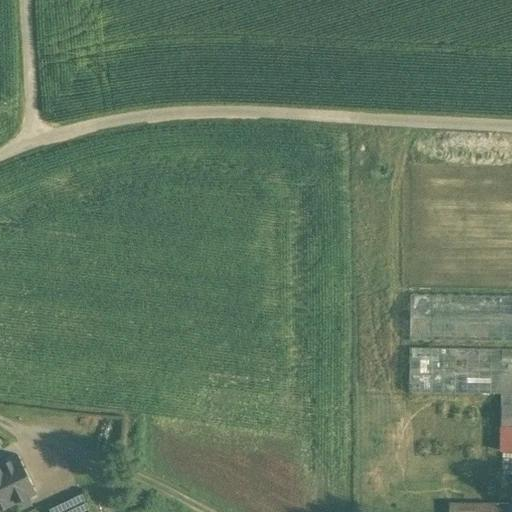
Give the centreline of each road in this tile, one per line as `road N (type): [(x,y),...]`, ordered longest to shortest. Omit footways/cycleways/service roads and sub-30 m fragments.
road 1 (track): [(0,156),(78,129),(167,113),(511,126)]
road 2 (track): [(0,421),(205,511)]
road 3 (track): [(32,143),(24,0)]
